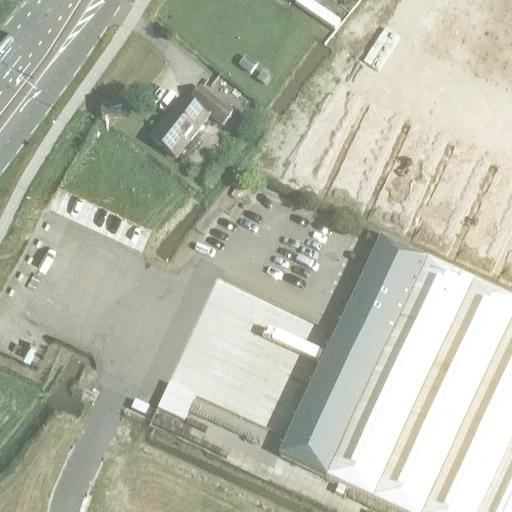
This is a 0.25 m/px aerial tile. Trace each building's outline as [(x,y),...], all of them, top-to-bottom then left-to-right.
[(511,0),(446,0),(409,48),(511,95),(511,0)] [(246,60),(239,68),(250,76),(256,68),(246,60)] [(192,103),(212,119),(223,128),(233,115),(201,91),(192,103)] [(183,101),(183,102),(152,141),(177,161),(208,121),(183,101)] [(511,181),(362,110),(317,205),(511,297),(511,181)] [(288,441),(280,458),(327,480),(356,417),(428,262),(381,240),(337,335),(337,336),(288,440),(288,441)] [(511,511),(511,300),(428,262),(356,417),(327,480),(395,511),(511,511)] [(159,408),(186,421),(198,395),(172,382),(159,408)] [(334,511),(129,417),(104,471),(157,511),(334,511)]
